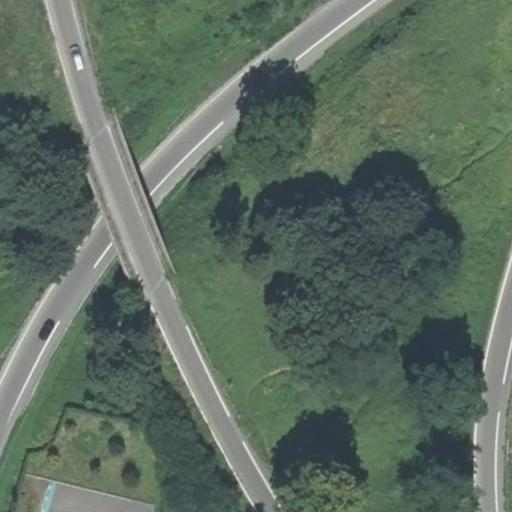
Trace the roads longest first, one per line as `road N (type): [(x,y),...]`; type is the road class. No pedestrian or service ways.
road 1 (trunk): [(278,511),(156,288),(97,132),(60,0)]
road 2 (trunk): [(0,416),(97,238),(186,135),(357,0)]
road 3 (trunk): [(492,511),(494,394),(511,309)]
